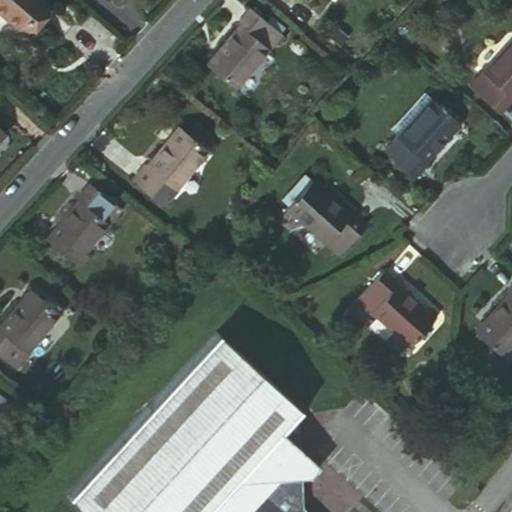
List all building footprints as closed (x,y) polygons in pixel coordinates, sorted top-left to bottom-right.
[(0,0),(0,17),(13,29),(38,2),(35,0),(0,0)] [(99,0),(110,10),(119,0),(99,0)] [(262,67),(276,48),(241,21),(227,38),(231,40),(200,79),(229,102),(258,64),(262,67)] [(511,99),(510,97),(511,95),(511,40),(484,72),(478,67),(465,82),(501,114),(511,103),(511,99)] [(418,94),(385,131),(389,133),(393,137),(426,101),(418,94)] [(422,163),(457,124),(428,98),(426,101),(393,137),(389,133),(377,146),(414,181),(426,169),(422,163)] [(165,198),(195,159),(169,137),(137,176),(132,173),(119,190),(154,217),(169,201),(165,198)] [(336,258),(362,227),(344,210),(342,213),(307,183),(283,209),(319,237),(316,242),(336,258)] [(97,236),(109,219),(75,193),(62,209),(68,215),(36,254),(60,275),(92,234),(97,236)] [(402,346),(425,321),(388,288),(391,285),(375,269),(347,303),(361,316),(366,312),(402,346)] [(511,288),(508,293),(511,295),(511,299),(478,335),(503,356),(511,345),(511,288)] [(18,361),(49,321),(19,297),(0,323),(0,376),(7,382),(22,365),(18,361)] [(287,431),(307,409),(217,329),(71,495),(90,511),(315,511),(307,505),(306,493),(302,489),(301,475),(313,474),(323,463),(317,457),(287,431)]
